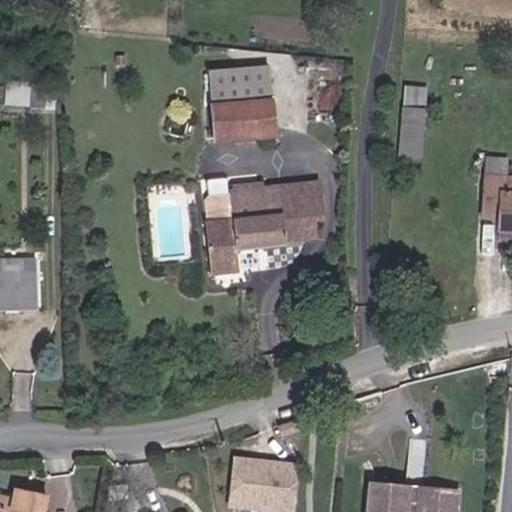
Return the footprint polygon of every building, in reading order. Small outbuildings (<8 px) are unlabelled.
[(283,99),(277,65),(230,71),(235,107),(283,99)] [(289,138),(283,99),(235,107),(223,109),(229,147),(289,138)] [(422,127),(407,125),(406,143),(421,143),(422,127)] [(503,166),(485,165),(484,184),(502,184),(503,166)] [(284,228),(286,241),(318,239),(318,221),(329,219),(325,172),(278,177),(279,200),(261,202),(263,229),(284,228)] [(287,246),(286,241),(284,228),(263,229),(261,202),(279,200),(278,177),(228,182),(232,210),(237,253),(287,246)] [(481,227),(500,228),(499,248),(511,247),(511,184),(502,184),(484,184),(481,227)] [(212,278),(240,275),(237,253),(232,210),(202,213),(212,278)] [(511,247),(499,248),(499,259),(511,259),(511,247)] [(29,271),(0,270),(0,304),(27,306),(29,271)] [(317,416),(313,402),(294,409),(293,411),(299,420),(317,416)] [(235,456),(231,508),(280,511),(293,511),(297,460),(235,456)] [(364,511),(449,511),(454,486),(419,481),(417,494),(404,493),(405,478),(370,472),(364,511)] [(10,491),(0,488),(0,511),(41,511),(45,492),(12,484),(10,491)]
